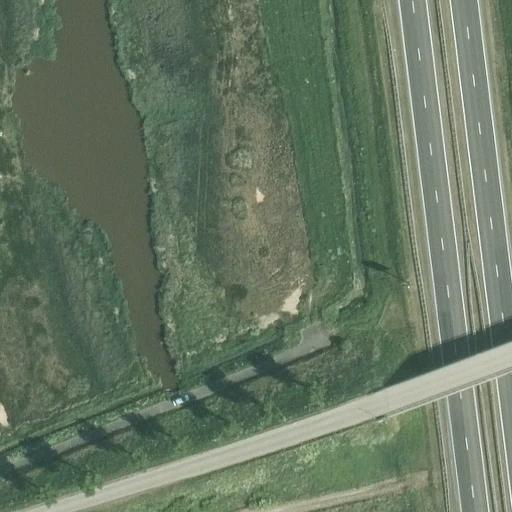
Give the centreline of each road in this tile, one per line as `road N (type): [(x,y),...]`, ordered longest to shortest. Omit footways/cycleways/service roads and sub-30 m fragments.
road 1 (trunk): [(411,0),(473,511)]
road 2 (unclassified): [(48,511),(273,445),(511,354)]
road 3 (trunk): [(511,401),(461,0)]
road 4 (track): [(0,473),(319,342)]
road 5 (track): [(277,511),(397,484),(415,503)]
